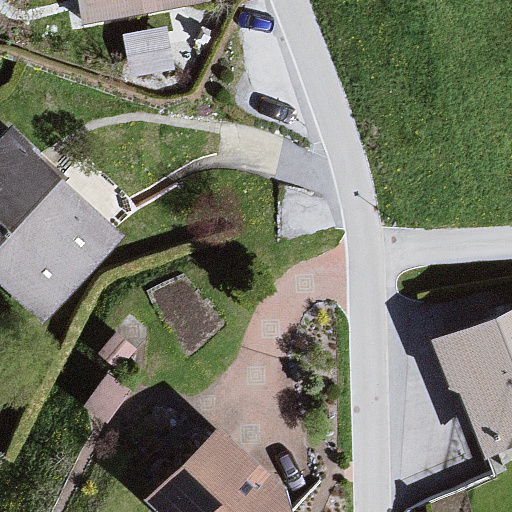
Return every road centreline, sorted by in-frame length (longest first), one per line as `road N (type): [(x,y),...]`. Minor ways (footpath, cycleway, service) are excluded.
road 1 (residential): [(355,255),(280,0)]
road 2 (residential): [(354,511),(363,294),(355,255)]
road 3 (residential): [(355,255),(511,248)]
